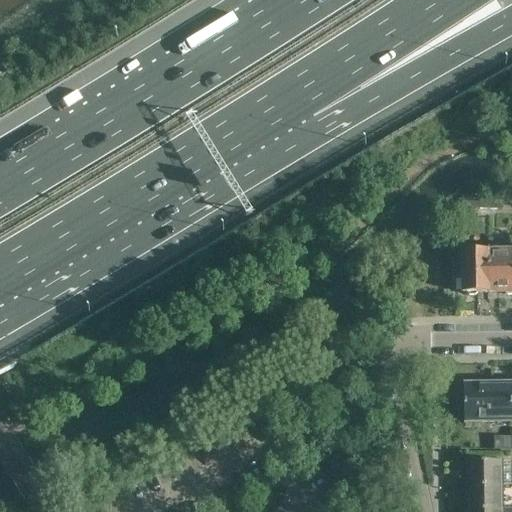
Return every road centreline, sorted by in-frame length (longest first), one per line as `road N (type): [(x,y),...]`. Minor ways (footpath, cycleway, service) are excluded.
road 1 (motorway): [(0,274),(302,89)]
road 2 (motorway): [(278,18),(0,186)]
road 3 (motorway): [(302,89),(511,22)]
road 4 (residential): [(422,511),(393,370),(401,349)]
road 5 (motorway): [(302,89),(442,0)]
road 6 (residential): [(274,436),(144,511)]
